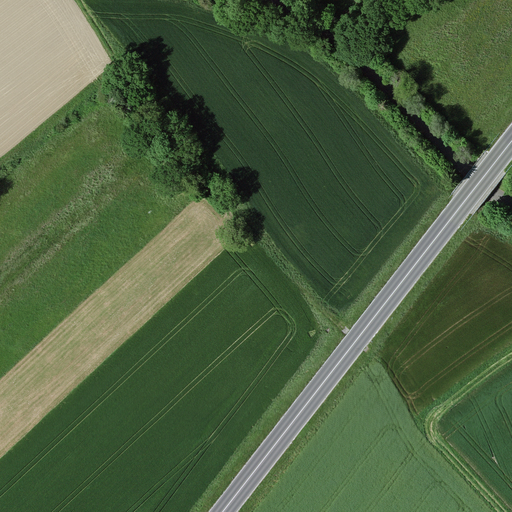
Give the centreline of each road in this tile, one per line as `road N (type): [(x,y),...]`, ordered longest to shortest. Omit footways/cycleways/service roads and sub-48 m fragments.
road 1 (primary): [(222,511),(511,140)]
road 2 (tertiary): [(511,201),(466,170),(322,22),(272,0)]
road 3 (track): [(511,351),(427,418),(510,511)]
